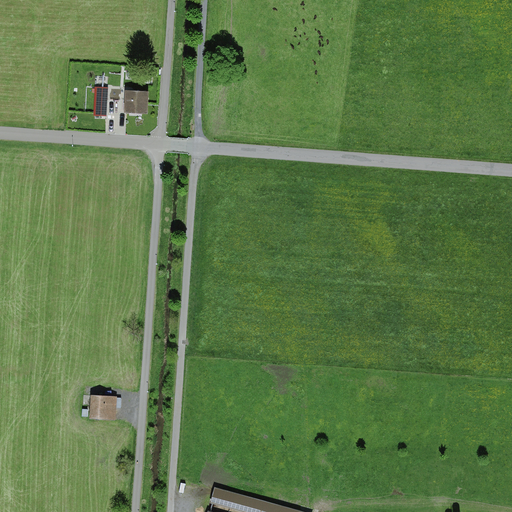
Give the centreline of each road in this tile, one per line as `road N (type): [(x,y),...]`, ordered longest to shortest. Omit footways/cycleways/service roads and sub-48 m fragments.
road 1 (unclassified): [(136,511),(159,145)]
road 2 (unclassified): [(170,511),(196,148)]
road 3 (unclassified): [(511,172),(196,148)]
road 4 (unclassified): [(159,145),(0,134)]
road 5 (residential): [(205,0),(196,148)]
road 6 (residential): [(171,0),(159,145)]
